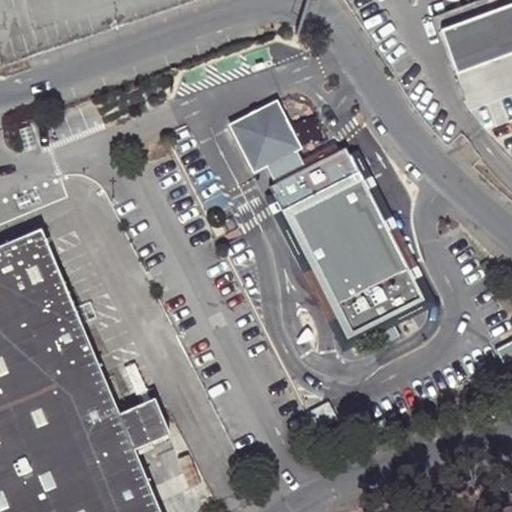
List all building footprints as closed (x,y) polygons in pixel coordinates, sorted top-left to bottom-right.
[(511,4),(448,29),(466,75),(511,57),(511,4)] [(298,148),(275,104),(232,126),(254,170),(298,148)] [(357,173),(423,306),(433,301),(367,169),(357,173)] [(357,173),(279,212),(348,346),(382,327),(391,345),(403,338),(395,321),(423,306),(357,173)] [(0,511),(153,511),(37,227),(0,242),(0,511)] [(327,405),(305,417),(317,441),(340,429),(327,405)]
